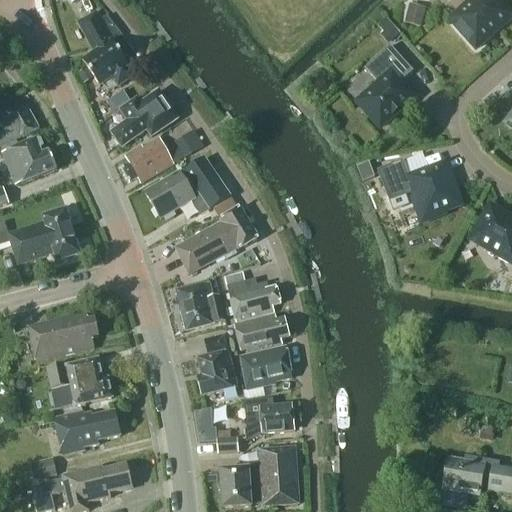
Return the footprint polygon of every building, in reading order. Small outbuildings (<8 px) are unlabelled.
[(474,0),(465,9),(462,9),(454,16),(453,19),(450,22),(476,50),(511,18),(511,17),(496,0),(474,0)] [(409,7),(405,25),(421,29),(426,12),(409,7)] [(96,14),(78,24),(94,55),(82,63),(100,88),(112,80),(118,89),(134,77),(129,69),(130,69),(108,36),(96,14)] [(103,19),(114,36),(121,32),(110,15),(103,19)] [(386,20),(378,27),(392,42),(399,35),(386,20)] [(413,73),(390,48),(365,70),(379,86),(358,105),(380,130),(415,99),(401,84),(413,73)] [(78,76),(84,85),(92,80),(87,71),(78,76)] [(127,123),(110,135),(121,150),(147,132),(152,139),(178,121),(158,92),(139,105),(136,101),(119,112),(127,123)] [(0,149),(38,131),(27,107),(8,118),(7,115),(0,119),(0,149)] [(203,148),(193,133),(188,136),(191,141),(178,148),(185,159),(203,148)] [(36,141),(2,156),(16,187),(57,169),(49,153),(42,156),(36,141)] [(129,166),(121,170),(130,184),(137,180),(141,186),(173,167),(158,141),(143,151),(141,148),(124,158),(129,166)] [(204,160),(181,175),(180,173),(144,194),(160,222),(196,201),(195,200),(200,197),(211,213),(214,210),(230,200),(231,199),(204,160)] [(403,162),(377,172),(386,196),(402,190),(404,198),(413,194),(415,199),(413,199),(422,223),(446,214),(445,212),(461,206),(445,165),(410,179),(403,162)] [(375,179),(369,164),(357,169),(363,184),(375,179)] [(3,191),(0,191),(0,209),(9,207),(3,191)] [(214,210),(222,221),(238,211),(230,200),(214,210)] [(511,265),(511,221),(490,208),(471,241),(511,265)] [(238,211),(222,221),(220,222),(222,225),(175,250),(189,277),(224,258),(226,261),(236,255),(235,252),(240,249),(242,252),(258,243),(239,210),(238,211)] [(5,224),(0,225),(0,248),(11,245),(18,268),(54,256),(57,265),(81,257),(66,211),(41,219),(43,225),(9,236),(5,224)] [(227,289),(245,284),(243,275),(224,280),(227,289)] [(274,314),(273,308),(280,306),(276,289),(269,291),(267,285),(257,288),(255,281),(245,284),(227,289),(230,302),(229,303),(235,324),(274,314)] [(209,285),(176,293),(186,333),(225,323),(219,298),(212,300),(209,285)] [(86,317),(29,329),(36,364),(95,351),(92,339),(99,338),(95,321),(88,323),(86,317)] [(275,318),(233,327),(241,357),(283,347),(281,341),(288,340),(284,321),(276,322),(275,318)] [(202,379),(197,380),(202,399),(237,390),(225,341),(207,346),(210,358),(198,361),(202,379)] [(286,351),(240,361),(247,391),(275,385),(275,384),(292,380),(286,351)] [(65,367),(47,370),(51,392),(71,388),(75,408),(112,401),(108,382),(102,383),(98,363),(65,370),(65,367)] [(248,430),(246,431),(247,443),(262,436),(295,433),(293,407),(273,409),(273,401),(245,404),(248,430)] [(3,417),(5,427),(18,424),(15,414),(3,417)] [(83,415),(54,421),(62,458),(84,453),(83,450),(99,447),(98,443),(120,438),(115,414),(92,419),(91,415),(83,417),(83,415)] [(237,440),(216,441),(217,457),(238,456),(237,440)] [(249,472),(220,473),(223,511),(251,509),(251,506),(262,505),(263,509),(298,506),(295,451),(259,453),(260,476),(249,477),(249,472)] [(448,460),(442,492),(480,498),(483,479),(490,480),(488,493),(511,496),(511,472),(499,470),(500,464),(465,458),(464,463),(448,460)] [(30,468),(24,469),(27,482),(33,481),(34,483),(57,478),(53,461),(30,466),(30,468)] [(62,479),(62,481),(32,489),(37,511),(52,511),(55,511),(52,498),(65,494),(69,511),(88,511),(87,505),(110,500),(110,496),(132,491),(126,467),(104,473),(103,469),(62,479)]
